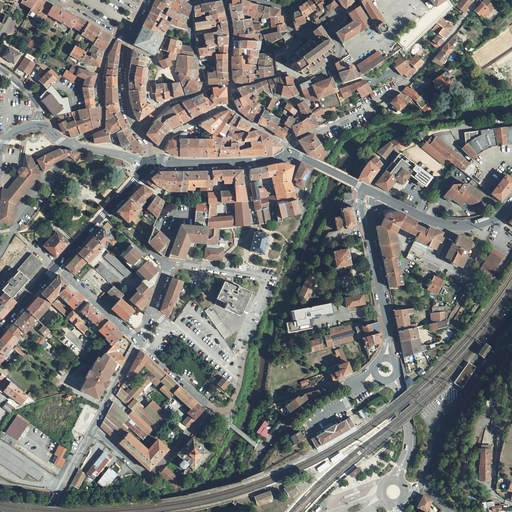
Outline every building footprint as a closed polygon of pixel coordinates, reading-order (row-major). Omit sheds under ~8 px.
[(36,0),(22,0),(20,3),(31,10),(36,0)] [(52,5),(43,0),(36,0),(31,10),(28,15),(42,23),(45,18),(47,15),(52,5)] [(162,11),(165,14),(169,10),(170,8),(172,4),(174,0),(155,0),(152,6),(162,11)] [(170,8),(176,12),(183,0),(174,0),(172,4),(170,8)] [(180,15),(188,17),(191,7),(183,0),(176,12),(178,13),(178,14),(179,15),(180,15)] [(247,11),(249,4),(249,3),(241,0),(240,0),(231,0),(231,4),(228,4),(230,13),(236,11),(241,12),(245,12),(247,11)] [(320,11),(317,5),(312,0),(310,0),(305,4),(312,12),(313,11),(315,15),(316,14),(320,11)] [(325,7),(322,2),(320,0),(312,0),(317,5),(320,11),(325,7)] [(346,10),(355,0),(336,0),(339,4),(340,5),(340,6),(342,8),(346,10)] [(375,27),(380,34),(387,30),(382,23),(383,22),(370,2),(373,0),(358,0),(360,2),(373,23),(376,27),(375,27)] [(451,7),(446,0),(429,0),(434,7),(431,9),(397,41),(405,50),(451,7)] [(456,7),(464,13),(469,7),(471,2),(468,0),(459,0),(456,4),(456,7)] [(484,18),(494,8),(486,0),(484,0),(481,3),(474,11),(479,16),(481,14),(484,18)] [(224,12),(221,1),(215,2),(203,4),(201,5),(203,13),(208,12),(209,16),(211,15),(224,12)] [(337,6),(333,1),(332,1),(330,4),(325,7),(329,12),(333,9),(337,6)] [(360,32),(373,23),(360,2),(356,4),(358,8),(348,15),(350,18),(353,21),(349,24),(335,33),(342,44),(355,35),(360,32)] [(251,16),(254,17),(257,5),(249,4),(247,11),(245,12),(241,12),(236,11),(230,13),(232,22),(243,20),(242,15),(246,14),(249,16),(251,16)] [(303,18),(312,12),(305,4),(298,8),(300,11),(303,18)] [(77,19),(52,5),(47,15),(71,30),(72,29),(72,27),(77,19)] [(195,17),(203,15),(203,13),(201,5),(194,7),(195,17)] [(269,17),(268,12),(268,8),(257,5),(254,17),(254,22),(258,22),(258,24),(259,24),(261,24),(265,22),(265,20),(268,18),(269,18),(269,17)] [(149,13),(161,18),(163,20),(165,15),(172,18),(169,23),(170,23),(170,24),(176,27),(177,21),(179,15),(178,14),(175,13),(169,10),(165,14),(162,11),(152,6),(149,13)] [(279,17),(279,16),(280,10),(268,8),(268,12),(269,17),(270,17),(272,17),(277,17),(279,17)] [(303,18),(300,11),(294,12),(294,14),(293,14),(294,20),(295,22),(293,23),(296,30),(298,29),(297,26),(306,23),(303,18)] [(225,17),(224,12),(211,15),(212,20),(225,17)] [(146,19),(158,24),(161,18),(149,13),(146,19)] [(176,27),(187,29),(188,25),(188,17),(180,15),(179,15),(177,21),(176,27)] [(209,28),(208,22),(212,20),(211,15),(209,16),(204,18),(194,20),(194,23),(194,24),(195,31),(209,28)] [(88,24),(78,17),(77,19),(72,27),(83,33),(88,24)] [(226,23),(225,17),(212,20),(208,22),(209,28),(210,28),(216,27),(217,27),(226,23)] [(492,27),(494,29),(503,20),(500,17),(492,27)] [(55,23),(45,18),(42,23),(46,26),(48,23),(53,26),(55,23)] [(165,33),(170,24),(170,23),(169,23),(163,20),(161,18),(158,24),(156,27),(165,33)] [(153,33),(162,38),(165,33),(156,27),(158,24),(146,19),(143,26),(153,31),(153,33)] [(246,30),(250,29),(252,29),(251,26),(250,19),(243,20),(232,22),(233,31),(246,30)] [(447,25),(440,19),(436,23),(437,24),(442,28),(438,34),(444,38),(453,28),(449,25),(448,24),(447,25)] [(228,36),(226,23),(217,27),(217,31),(216,32),(216,33),(203,35),(204,37),(205,46),(213,45),(218,45),(216,37),(228,36)] [(101,31),(88,24),(83,33),(81,35),(90,40),(94,43),(101,31)] [(246,30),(233,31),(233,36),(251,35),(251,41),(260,41),(265,41),(263,36),(260,34),(254,34),(254,31),(260,30),(259,24),(258,24),(251,26),(252,29),(250,29),(246,30)] [(438,34),(442,28),(437,24),(432,30),(438,34)] [(66,37),(69,33),(70,32),(57,25),(55,27),(66,33),(64,35),(66,37)] [(281,38),(280,35),(285,32),(284,25),(276,26),(276,27),(277,32),(269,35),(273,42),(281,38)] [(133,45),(153,56),(162,38),(153,33),(153,31),(143,26),(133,45)] [(325,58),(334,51),(331,46),(332,45),(328,40),(329,39),(326,34),(326,33),(321,27),(320,26),(312,32),(317,39),(312,42),(311,40),(294,53),(296,55),(291,59),(293,63),(292,64),(292,65),(295,68),(297,71),(298,72),(300,71),(302,75),(308,71),(309,73),(319,67),(327,61),(325,58)] [(511,27),(508,30),(506,28),(500,33),(501,35),(477,51),(500,85),(505,82),(506,84),(508,83),(511,87),(511,86),(511,27)] [(94,43),(92,45),(103,52),(112,37),(101,31),(94,43)] [(291,47),(295,40),(287,32),(282,36),(284,40),(285,44),(291,47)] [(123,37),(120,35),(117,40),(115,43),(112,49),(111,49),(110,51),(119,52),(121,42),(123,37)] [(269,35),(263,36),(265,41),(266,46),(273,42),(269,35)] [(218,45),(227,46),(228,36),(216,37),(218,45)] [(436,48),(444,41),(437,36),(432,41),(430,43),(433,46),(436,48)] [(447,55),(453,49),(450,47),(456,41),(453,38),(447,44),(441,50),(432,61),(441,66),(448,56),(447,55)] [(77,42),(75,46),(86,53),(86,51),(88,49),(90,44),(88,43),(84,50),(78,46),(81,40),(79,39),(77,42)] [(170,39),(167,52),(170,53),(177,54),(179,54),(180,49),(181,46),(182,42),(177,41),(170,39)] [(237,49),(258,50),(260,42),(251,42),(232,42),(233,49),(237,49)] [(89,50),(88,49),(86,51),(91,54),(101,59),(103,52),(92,45),(89,50)] [(214,50),(213,49),(213,45),(205,46),(205,48),(203,48),(197,49),(199,57),(214,55),(214,50)] [(218,55),(226,54),(227,46),(218,45),(213,45),(213,49),(218,48),(218,49),(218,55)] [(86,53),(75,46),(74,48),(69,55),(79,61),(80,62),(85,55),(86,53)] [(179,55),(193,57),(191,47),(181,46),(180,49),(179,54),(179,55)] [(9,47),(3,57),(14,64),(20,54),(9,47)] [(237,49),(233,49),(232,57),(248,57),(251,57),(257,58),(258,58),(259,54),(258,54),(258,50),(237,49)] [(130,64),(146,67),(148,68),(152,59),(133,50),(131,58),(130,64)] [(384,60),(378,51),(356,66),(362,75),(384,60)] [(85,55),(80,62),(87,64),(98,67),(101,59),(91,54),(90,58),(85,55)] [(259,78),(273,75),(272,67),(271,58),(271,56),(270,54),(259,54),(258,58),(258,60),(258,66),(258,67),(258,71),(259,73),(259,75),(259,78)] [(176,67),(197,70),(195,58),(193,57),(179,55),(178,55),(176,67)] [(416,70),(423,63),(416,55),(408,63),(416,70)] [(29,75),(36,63),(24,56),(17,69),(29,75)] [(256,66),(257,58),(251,57),(248,57),(232,57),(231,57),(231,71),(241,72),(240,67),(243,66),(243,65),(240,64),(240,60),(244,60),(246,60),(246,65),(256,66)] [(399,73),(401,75),(403,74),(406,70),(407,67),(408,63),(408,61),(404,60),(402,57),(400,59),(391,64),(399,73)] [(171,66),(169,59),(169,58),(168,58),(166,59),(159,62),(164,69),(166,68),(171,66)] [(216,72),(226,73),(226,61),(216,61),(216,59),(209,60),(209,63),(216,63),(216,65),(216,71),(216,72)] [(343,83),(358,78),(355,68),(353,69),(352,66),(349,66),(347,67),(348,70),(346,71),(342,60),(335,64),(341,83),(343,83)] [(416,70),(408,63),(407,67),(406,70),(403,74),(405,75),(408,78),(416,70)] [(117,65),(108,64),(106,77),(116,77),(116,70),(117,65)] [(146,67),(130,64),(130,65),(129,72),(136,74),(137,68),(146,70),(146,67)] [(234,83),(241,84),(248,83),(246,65),(244,64),(243,65),(243,66),(240,67),(241,72),(231,71),(232,80),(234,83)] [(259,75),(255,75),(255,70),(256,70),(256,66),(246,65),(248,83),(250,83),(250,82),(253,81),(253,80),(259,78),(259,75)] [(74,67),(72,66),(69,71),(66,70),(62,76),(73,83),(77,76),(79,69),(78,69),(74,67)] [(194,81),(198,74),(197,70),(176,67),(175,71),(175,72),(179,73),(185,76),(190,79),(194,81)] [(451,75),(457,71),(453,67),(448,71),(451,75)] [(136,74),(135,79),(145,80),(147,70),(146,70),(137,68),(136,74)] [(51,69),(39,81),(47,89),(51,85),(60,76),(59,75),(58,75),(52,70),(51,69)] [(77,76),(85,79),(87,72),(79,69),(77,76)] [(218,85),(227,84),(227,74),(226,73),(216,72),(216,71),(215,71),(214,71),(213,72),(213,73),(209,74),(207,74),(208,84),(218,84),(218,85)] [(85,79),(82,88),(92,88),(96,74),(87,72),(85,79)] [(440,94),(450,87),(447,82),(449,81),(446,78),(445,79),(442,75),(432,81),(440,94)] [(195,92),(199,91),(201,86),(197,83),(194,81),(190,79),(185,76),(181,82),(185,95),(195,92)] [(286,87),(293,86),(291,76),(285,78),(284,78),(286,87)] [(116,77),(106,77),(106,88),(116,88),(116,77)] [(337,92),(337,91),(331,78),(312,85),(311,85),(313,90),(317,99),(336,92),(337,92)] [(302,90),(311,85),(312,85),(309,80),(308,81),(299,85),(302,90)] [(361,98),(371,92),(365,80),(354,84),(356,89),(361,98)] [(269,95),(270,93),(267,86),(266,81),(259,83),(263,90),(268,95),(269,95)] [(173,98),(182,95),(178,83),(171,84),(173,98)] [(263,90),(259,83),(253,86),(251,86),(257,95),(263,90)] [(149,114),(153,110),(151,103),(149,104),(145,104),(145,92),(144,87),(135,85),(128,84),(129,92),(131,105),(135,116),(138,122),(147,115),(148,115),(149,114)] [(163,100),(165,100),(162,84),(156,85),(156,88),(155,94),(156,98),(157,102),(163,100)] [(165,100),(173,98),(171,84),(162,84),(165,100)] [(356,89),(354,84),(347,87),(350,93),(356,89)] [(62,99),(51,85),(47,89),(39,98),(48,109),(53,117),(71,113),(68,98),(67,98),(62,99)] [(273,95),(280,96),(282,86),(280,86),(275,85),(273,95)] [(313,90),(311,85),(302,90),(304,95),(313,90)] [(245,87),(248,94),(252,99),(254,101),(256,100),(256,99),(254,97),(257,95),(251,86),(248,86),(245,87)] [(289,98),(298,94),(293,86),(286,87),(282,86),(280,96),(289,98)] [(256,112),(261,116),(264,111),(263,110),(258,109),(260,105),(254,101),(252,99),(248,94),(245,87),(237,89),(241,97),(248,105),(250,108),(256,112)] [(339,90),(343,97),(349,94),(350,93),(347,87),(339,90)] [(416,92),(407,87),(402,92),(412,97),(424,112),(425,112),(435,110),(427,103),(420,97),(416,92)] [(82,88),(82,89),(84,100),(93,99),(92,88),(82,88)] [(116,88),(106,88),(105,108),(118,103),(116,88)] [(215,97),(226,97),(226,88),(212,88),(212,89),(212,95),(211,96),(210,96),(209,99),(211,101),(213,100),(214,99),(215,97)] [(304,95),(305,98),(307,99),(310,100),(314,101),(318,101),(317,99),(313,90),(304,95)] [(209,100),(204,93),(200,95),(205,103),(209,100)] [(399,111),(411,100),(407,97),(399,94),(396,97),(390,103),(399,111)] [(208,108),(205,103),(200,95),(191,99),(200,114),(209,109),(217,105),(214,105),(213,104),(212,105),(208,108)] [(217,105),(227,104),(226,97),(215,97),(214,99),(213,100),(211,101),(213,104),(214,105),(217,105)] [(233,101),(237,110),(248,105),(241,97),(233,101)] [(84,100),(86,110),(88,109),(95,108),(93,99),(84,100)] [(192,119),(200,114),(191,99),(182,103),(191,119),(192,119)] [(300,111),(307,107),(303,101),(297,105),(300,111)] [(118,103),(105,108),(107,109),(106,111),(105,122),(116,113),(119,111),(118,103)] [(181,124),(191,119),(182,103),(172,107),(176,115),(181,124)] [(289,112),(293,116),(296,111),(292,108),(287,104),(284,109),(289,112)] [(238,111),(244,116),(250,108),(248,105),(237,110),(238,111)] [(95,108),(88,109),(92,129),(97,127),(99,124),(99,111),(98,107),(95,108)] [(174,116),(176,115),(172,107),(161,116),(156,119),(162,124),(165,121),(174,116)] [(310,111),(307,107),(300,111),(301,114),(305,119),(313,114),(312,113),(310,111)] [(257,125),(257,124),(261,116),(256,112),(250,108),(244,116),(257,125)] [(313,114),(305,119),(301,121),(300,123),(290,127),(289,128),(290,129),(292,128),(295,136),(317,127),(313,118),(323,114),(321,110),(323,110),(322,108),(315,112),(313,114)] [(80,121),(76,123),(77,126),(79,134),(92,129),(88,109),(86,110),(79,111),(81,121),(80,121)] [(217,119),(220,122),(230,110),(221,113),(212,117),(214,119),(215,119),(216,119),(217,119)] [(105,122),(106,129),(107,135),(116,132),(120,128),(121,130),(122,131),(126,128),(119,111),(116,113),(105,122)] [(223,136),(227,130),(229,126),(235,114),(231,111),(221,123),(215,131),(218,133),(223,136)] [(257,124),(266,128),(270,118),(268,115),(267,112),(264,111),(261,116),(257,124)] [(236,128),(240,118),(235,114),(229,126),(227,130),(229,131),(227,136),(227,137),(223,136),(222,139),(220,145),(227,145),(230,144),(231,142),(231,140),(231,137),(231,136),(232,136),(233,135),(236,128)] [(170,130),(181,124),(176,115),(174,116),(165,121),(162,124),(170,130)] [(266,128),(275,134),(279,127),(276,126),(277,123),(279,120),(271,116),(270,118),(266,128)] [(197,125),(210,134),(220,122),(217,119),(216,119),(215,119),(214,119),(212,117),(210,118),(197,125)] [(289,128),(290,127),(300,123),(297,117),(294,119),(292,118),(288,117),(283,124),(287,127),(289,128)] [(236,128),(247,132),(251,126),(240,118),(236,128)] [(152,123),(153,123),(146,135),(150,140),(157,146),(164,135),(170,130),(162,124),(156,119),(156,120),(154,121),(153,122),(152,123)] [(65,121),(58,124),(63,133),(68,130),(77,126),(76,123),(75,121),(67,124),(65,121)] [(68,130),(63,133),(68,134),(69,134),(70,135),(70,138),(79,134),(77,126),(68,130)] [(511,126),(506,127),(506,129),(493,131),(493,129),(480,131),(464,133),(465,145),(461,149),(472,159),(478,154),(480,153),(485,150),(489,148),(497,146),(506,145),(509,145),(511,144),(511,126)] [(274,134),(282,140),(286,134),(285,133),(287,129),(285,127),(282,129),(279,127),(275,134),(274,134)] [(121,130),(116,133),(120,144),(118,145),(119,147),(121,148),(124,149),(134,140),(131,137),(126,128),(122,131),(121,130)] [(106,129),(92,135),(92,137),(94,144),(109,142),(107,135),(106,129)] [(281,147),(278,143),(277,143),(270,136),(258,131),(255,131),(254,132),(256,140),(256,141),(261,141),(266,155),(272,155),(281,147)] [(244,142),(256,140),(254,132),(248,133),(247,135),(245,139),(244,142)] [(181,134),(180,135),(180,136),(180,140),(179,140),(179,144),(179,157),(187,157),(187,140),(187,133),(183,133),(181,134)] [(239,156),(266,155),(261,141),(256,141),(256,140),(244,142),(245,139),(247,135),(248,133),(237,135),(238,143),(237,143),(239,156)] [(303,149),(316,140),(313,134),(304,138),(298,141),(303,149)] [(228,157),(239,156),(237,143),(238,143),(237,135),(232,136),(231,136),(231,137),(231,140),(231,142),(230,144),(227,145),(228,157)] [(215,137),(212,136),(212,138),(212,140),(212,144),(214,144),(214,157),(228,157),(227,145),(220,145),(222,139),(215,137)] [(397,152),(404,147),(401,137),(389,142),(394,147),(395,149),(397,152)] [(463,172),(469,164),(436,137),(434,140),(431,137),(426,142),(447,159),(463,172)] [(207,157),(214,157),(214,144),(212,144),(212,140),(212,138),(210,138),(210,140),(209,140),(204,140),(207,157)] [(143,150),(134,140),(124,149),(140,155),(143,150)] [(171,155),(179,157),(179,144),(171,140),(165,151),(171,155)] [(198,140),(187,140),(187,157),(200,157),(198,140)] [(204,140),(198,140),(200,157),(207,157),(204,140)] [(307,154),(320,145),(316,140),(303,149),(307,154)] [(394,147),(389,142),(376,152),(386,160),(395,149),(394,147)] [(426,142),(422,147),(443,164),(447,159),(426,142)] [(321,161),(325,153),(320,145),(307,154),(317,160),(317,159),(321,161)] [(59,149),(47,155),(37,160),(39,164),(41,168),(43,172),(50,168),(49,166),(68,156),(74,160),(79,154),(71,151),(66,150),(61,151),(59,149)] [(400,153),(375,184),(387,192),(395,179),(402,185),(409,175),(425,187),(432,178),(423,171),(400,153)] [(372,178),(382,165),(375,157),(369,162),(363,170),(358,179),(368,184),(372,178)] [(0,222),(3,223),(9,224),(13,221),(15,205),(39,175),(37,170),(36,168),(35,166),(33,161),(30,162),(24,161),(23,169),(21,168),(18,172),(20,176),(8,190),(3,189),(2,190),(1,198),(0,207),(0,222)] [(301,162),(294,180),(297,182),(295,184),(300,189),(312,168),(301,162)] [(275,165),(266,167),(268,178),(271,177),(276,196),(294,191),(289,182),(293,166),(282,164),(275,165)] [(266,167),(258,168),(259,179),(268,178),(266,167)] [(258,168),(249,170),(250,181),(259,179),(258,168)] [(242,170),(233,171),(234,183),(234,188),(243,186),(243,182),(242,170)] [(220,171),(212,172),(212,181),(217,180),(217,181),(219,181),(219,180),(221,180),(220,171)] [(233,171),(224,171),(224,180),(224,183),(234,183),(233,171)] [(161,188),(163,185),(158,172),(146,183),(155,189),(157,186),(161,188)] [(175,172),(158,172),(163,185),(161,188),(166,191),(164,195),(167,196),(168,192),(175,172)] [(183,172),(175,172),(168,192),(180,192),(181,181),(182,181),(183,172)] [(188,172),(183,172),(182,181),(181,181),(180,192),(187,192),(187,190),(188,172)] [(206,172),(188,172),(187,190),(195,190),(195,187),(195,180),(202,181),(201,187),(201,191),(206,191),(211,191),(212,185),(207,185),(206,181),(207,180),(206,172)] [(478,183),(480,181),(472,174),(470,176),(478,183)] [(500,202),(511,187),(511,179),(505,175),(490,194),(500,202)] [(477,202),(482,196),(473,189),(476,186),(477,184),(472,179),(468,185),(467,184),(451,185),(443,196),(449,201),(451,199),(460,206),(463,201),(468,204),(472,204),(475,200),(477,202)] [(257,182),(250,183),(253,201),(260,200),(260,199),(269,197),(268,189),(265,190),(264,188),(258,189),(257,183),(257,182)] [(143,185),(135,192),(145,201),(148,198),(152,193),(143,185)] [(243,186),(234,188),(234,191),(235,203),(246,202),(243,186)] [(234,191),(220,192),(221,203),(235,203),(234,191)] [(260,200),(253,201),(255,211),(268,208),(278,205),(296,200),(294,191),(276,196),(260,200)] [(135,192),(131,197),(142,208),(147,203),(145,201),(135,192)] [(220,193),(208,193),(208,204),(216,203),(220,203),(221,203),(220,192),(220,193)] [(151,201),(146,209),(152,214),(160,199),(156,196),(151,201)] [(131,197),(116,212),(127,223),(131,219),(135,224),(140,220),(136,216),(136,217),(134,216),(142,208),(131,197)] [(160,199),(152,214),(157,218),(162,206),(164,202),(160,199)] [(296,200),(278,205),(282,219),(300,214),(296,200)] [(246,202),(235,203),(235,216),(236,227),(250,226),(246,202)] [(216,203),(208,204),(208,212),(217,211),(216,203)] [(200,204),(197,204),(194,226),(207,227),(208,219),(208,218),(208,212),(208,204),(205,204),(202,204),(200,204)] [(351,206),(340,209),(342,217),(334,218),(334,219),(335,223),(337,230),(337,231),(356,227),(351,206)] [(268,208),(255,211),(257,225),(271,223),(268,208)] [(416,237),(412,244),(425,251),(426,249),(433,252),(440,237),(442,233),(435,230),(435,231),(428,227),(427,231),(415,225),(417,221),(404,215),(397,212),(386,214),(380,227),(385,229),(394,234),(397,228),(416,237)] [(217,218),(208,219),(207,227),(207,229),(219,228),(236,227),(235,216),(217,218)] [(207,229),(207,227),(194,226),(180,225),(173,245),(173,248),(172,248),(170,254),(168,258),(184,260),(185,255),(190,242),(206,244),(207,238),(207,229)] [(153,227),(147,243),(163,257),(169,241),(153,227)] [(376,228),(378,239),(379,239),(379,237),(385,229),(380,227),(376,228)] [(102,228),(93,237),(103,247),(105,245),(108,241),(112,245),(116,242),(112,238),(102,228)] [(379,239),(378,239),(383,260),(396,257),(398,257),(397,253),(399,253),(394,234),(385,229),(379,237),(379,239)] [(43,246),(56,258),(69,244),(56,232),(43,246)] [(269,235),(255,232),(250,252),(264,255),(269,235)] [(452,243),(444,258),(452,261),(451,263),(461,268),(467,256),(464,255),(465,252),(467,253),(472,242),(458,236),(454,244),(452,243)] [(84,248),(78,254),(86,262),(88,263),(99,251),(103,247),(93,237),(84,248)] [(439,255),(446,240),(440,237),(433,252),(439,255)] [(412,244),(409,252),(421,258),(425,251),(412,244)] [(142,255),(131,245),(129,246),(140,257),(142,255)] [(140,257),(129,246),(120,255),(131,266),(132,265),(138,270),(137,271),(144,278),(144,279),(150,284),(153,281),(156,272),(151,268),(153,266),(147,261),(145,262),(140,257)] [(348,248),(332,251),(335,269),(351,265),(348,248)] [(493,250),(478,273),(489,280),(500,263),(498,261),(501,255),(493,250)] [(108,252),(104,257),(126,278),(131,273),(128,270),(122,264),(115,258),(108,252)] [(421,258),(409,252),(406,258),(419,265),(437,274),(440,267),(421,258)] [(78,254),(65,267),(74,275),(86,262),(78,254)] [(31,255),(11,277),(12,278),(33,256),(31,255)] [(5,283),(1,288),(2,289),(12,298),(18,291),(42,264),(34,257),(33,256),(12,278),(11,277),(6,282),(8,283),(6,284),(5,283)] [(396,257),(383,260),(389,288),(403,285),(400,271),(396,257)] [(42,264),(18,291),(19,293),(44,265),(42,264)] [(100,265),(96,270),(111,284),(116,278),(100,265)] [(159,273),(153,266),(151,268),(156,272),(153,281),(150,284),(144,279),(141,282),(142,283),(150,290),(152,287),(153,286),(154,287),(156,283),(159,273)] [(58,275),(40,294),(50,303),(53,300),(58,295),(68,284),(58,275)] [(434,277),(427,290),(436,294),(443,281),(434,277)] [(172,278),(164,300),(174,303),(175,303),(183,282),(172,278)] [(315,282),(307,279),(299,296),(302,298),(307,300),(315,282)] [(224,282),(216,299),(217,300),(225,283),(224,282)] [(137,291),(129,300),(140,311),(146,304),(145,303),(147,300),(146,299),(152,292),(150,290),(142,283),(136,290),(137,291)] [(234,287),(225,283),(217,300),(220,301),(218,306),(227,311),(228,309),(231,311),(230,312),(240,317),(251,293),(239,287),(239,286),(235,284),(234,287)] [(68,284),(58,295),(60,297),(66,303),(76,291),(68,284)] [(108,293),(117,301),(120,299),(121,297),(123,295),(114,287),(108,293)] [(0,288),(0,303),(1,304),(8,310),(16,302),(12,298),(2,289),(0,288)] [(76,291),(66,303),(73,309),(84,299),(76,291)] [(362,294),(344,298),(346,308),(364,304),(362,294)] [(38,297),(26,310),(38,320),(49,307),(38,297)] [(117,301),(111,309),(125,321),(134,312),(120,299),(117,301)] [(164,300),(160,311),(169,315),(174,303),(164,300)] [(55,302),(52,305),(59,310),(61,307),(62,307),(56,301),(55,302)] [(88,302),(79,312),(93,323),(93,322),(101,314),(88,302)] [(288,323),(290,332),(312,328),(310,320),(313,319),(313,317),(333,313),(331,303),(295,310),(296,320),(297,319),(297,321),(288,323)] [(0,319),(8,310),(1,304),(0,305),(0,319)] [(61,307),(59,310),(64,315),(66,317),(68,314),(61,307)] [(208,309),(204,311),(225,339),(231,335),(213,311),(211,312),(208,309)] [(413,309),(394,310),(398,331),(415,328),(414,324),(409,325),(406,314),(414,313),(413,309)] [(26,310),(14,324),(22,331),(24,332),(25,333),(38,320),(26,310)] [(68,314),(66,317),(69,321),(77,328),(83,333),(85,332),(88,328),(79,321),(75,318),(77,316),(72,311),(68,314)] [(448,328),(446,320),(444,311),(429,314),(431,324),(428,324),(429,331),(448,328)] [(101,314),(93,322),(100,328),(107,320),(101,314)] [(100,328),(98,330),(98,331),(106,337),(115,327),(107,320),(100,328)] [(355,323),(329,330),(331,335),(325,337),(326,344),(327,348),(336,346),(340,345),(342,344),(362,339),(361,338),(380,333),(378,322),(362,326),(361,322),(355,323)] [(14,324),(8,331),(16,338),(20,333),(22,334),(24,332),(22,331),(14,324)] [(50,331),(44,326),(39,331),(45,337),(50,331)] [(106,337),(113,344),(116,342),(122,334),(115,327),(106,337)] [(415,328),(398,331),(404,358),(426,351),(425,346),(420,347),(415,328)] [(8,331),(1,339),(11,347),(15,343),(18,339),(16,338),(8,331)] [(380,333),(361,338),(362,339),(363,339),(366,348),(380,343),(380,333)] [(40,336),(35,343),(40,346),(45,340),(40,336)] [(11,347),(1,339),(0,339),(0,358),(1,359),(2,358),(4,359),(7,362),(11,358),(16,351),(14,349),(11,347)] [(320,339),(308,342),(311,353),(323,349),(322,345),(320,339)] [(112,346),(105,353),(116,363),(117,365),(120,367),(124,359),(115,351),(120,345),(116,342),(113,344),(112,346)] [(484,343),(477,353),(478,354),(483,357),(484,358),(491,348),(490,347),(485,344),(484,343)] [(340,345),(336,346),(343,364),(347,362),(340,345)] [(16,351),(11,358),(17,363),(22,357),(16,351)] [(140,351),(126,376),(130,380),(143,367),(143,365),(144,366),(149,371),(131,391),(127,395),(125,392),(120,388),(116,395),(128,407),(134,401),(152,381),(156,386),(160,381),(166,375),(148,358),(140,351)] [(80,390),(97,399),(101,392),(100,391),(102,387),(105,388),(109,381),(106,380),(108,375),(110,376),(113,370),(116,363),(105,353),(102,356),(100,359),(99,358),(98,360),(96,360),(93,366),(90,371),(89,370),(89,371),(85,377),(86,378),(84,383),(80,390)] [(343,364),(338,366),(339,368),(340,370),(330,374),(333,382),(344,377),(343,375),(351,372),(347,362),(343,364)] [(469,364),(456,384),(463,389),(476,369),(469,364)] [(5,377),(0,372),(0,391),(1,393),(4,392),(21,405),(20,405),(22,406),(34,402),(33,401),(28,396),(27,396),(10,381),(5,377)] [(229,383),(216,372),(213,375),(219,381),(216,384),(223,391),(229,383)] [(174,394),(190,409),(186,413),(189,416),(182,423),(188,428),(204,410),(166,375),(160,381),(164,385),(159,390),(169,399),(174,394)] [(410,377),(404,380),(408,386),(413,383),(410,377)] [(298,396),(285,406),(289,412),(307,399),(316,394),(314,391),(304,394),(303,394),(301,394),(298,396)] [(138,405),(134,401),(128,407),(133,411),(138,405)] [(11,406),(6,402),(3,408),(7,411),(11,406)] [(113,402),(108,412),(122,425),(124,423),(129,417),(128,416),(113,402)] [(153,402),(145,410),(158,423),(167,415),(153,402)] [(85,403),(69,437),(77,441),(94,408),(85,403)] [(144,411),(138,405),(133,411),(128,416),(129,417),(147,435),(158,423),(145,410),(144,411)] [(363,419),(368,415),(363,408),(358,411),(363,419)] [(108,412),(100,427),(118,443),(128,432),(128,431),(122,425),(108,412)] [(18,413),(8,428),(20,435),(30,422),(18,413)] [(129,417),(124,423),(142,440),(147,435),(129,417)] [(350,418),(350,417),(337,424),(336,424),(335,424),(333,425),(332,426),(323,431),(324,431),(311,439),(315,446),(316,449),(337,437),(355,427),(350,418)] [(268,424),(264,421),(256,432),(260,435),(266,439),(270,433),(264,429),(268,424)] [(337,437),(316,449),(319,452),(357,430),(355,427),(337,437)] [(8,428),(5,432),(5,433),(17,441),(20,435),(8,428)] [(484,443),(493,443),(493,430),(484,430),(484,443)] [(128,432),(118,443),(149,471),(168,450),(157,439),(147,450),(143,446),(128,432)] [(299,432),(290,436),(295,444),(303,439),(299,432)] [(5,433),(1,439),(12,447),(17,441),(5,433)] [(209,453),(192,438),(177,455),(183,460),(179,464),(179,466),(182,469),(184,468),(188,465),(189,466),(184,471),(188,476),(209,453)] [(60,444),(54,454),(58,457),(55,463),(55,464),(61,467),(65,460),(62,458),(67,450),(60,447),(61,445),(60,444)] [(0,447),(0,463),(23,479),(27,473),(38,481),(42,476),(0,447)] [(491,449),(481,449),(481,459),(480,459),(480,465),(479,465),(479,481),(490,481),(490,471),(491,471),(491,468),(490,468),(490,459),(491,459),(491,449)] [(103,453),(86,475),(92,480),(109,458),(103,453)] [(118,459),(98,484),(104,489),(124,464),(118,459)] [(351,477),(359,470),(357,467),(356,466),(348,473),(351,477)] [(166,467),(159,474),(176,489),(178,487),(183,482),(166,467)] [(79,470),(76,476),(83,480),(86,475),(79,470)] [(76,476),(73,480),(81,484),(83,480),(76,476)] [(73,480),(71,485),(78,489),(81,484),(73,480)] [(297,491),(293,483),(284,489),(289,496),(297,491)] [(272,499),(270,492),(254,497),(258,506),(272,501),(271,499),(272,499)] [(298,497),(296,495),(289,502),(292,504),(298,497)] [(432,500),(423,496),(417,507),(426,511),(432,501),(432,500)]
